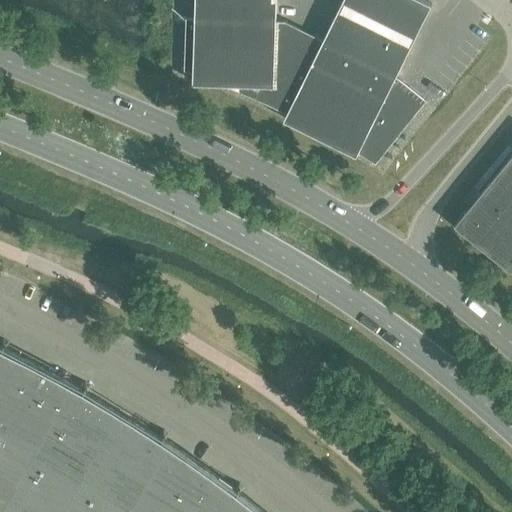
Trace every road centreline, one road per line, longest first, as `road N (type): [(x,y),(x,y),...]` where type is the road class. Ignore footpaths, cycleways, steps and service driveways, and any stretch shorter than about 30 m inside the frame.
road 1 (secondary): [(0,129),(255,249),(363,313),(511,431)]
road 2 (secondary): [(353,226),(158,117),(0,49)]
road 3 (unclassified): [(318,511),(183,410),(0,308)]
road 4 (residential): [(511,65),(395,196),(353,226)]
road 5 (residential): [(422,273),(426,232),(444,199),(511,118)]
